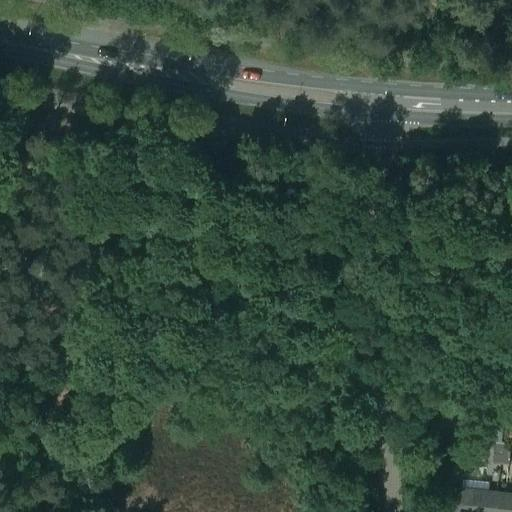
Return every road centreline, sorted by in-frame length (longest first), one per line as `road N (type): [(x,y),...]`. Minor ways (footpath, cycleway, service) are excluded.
road 1 (unclassified): [(371,100),(390,511)]
road 2 (primary): [(371,100),(173,75),(0,41)]
road 3 (primary): [(511,108),(371,100)]
